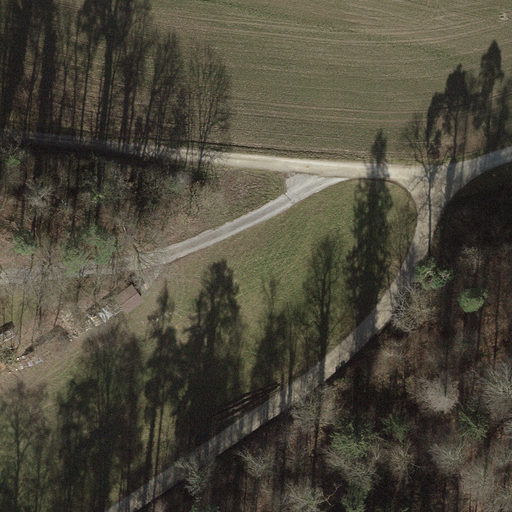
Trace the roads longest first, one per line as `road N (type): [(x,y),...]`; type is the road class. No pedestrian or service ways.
road 1 (track): [(0,133),(331,168),(456,169),(511,153)]
road 2 (track): [(456,169),(426,208),(408,275),(321,374),(118,511)]
road 3 (track): [(331,168),(227,232),(0,274)]
